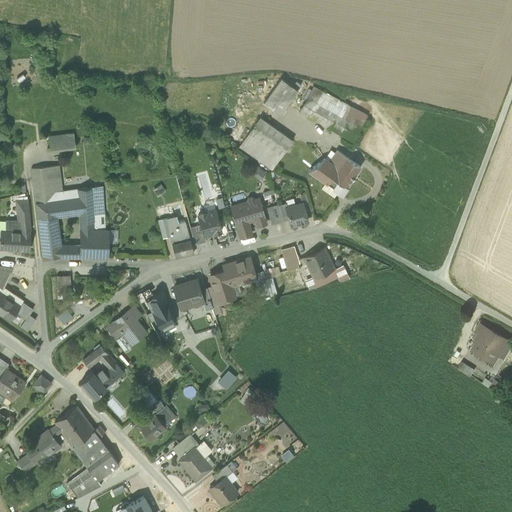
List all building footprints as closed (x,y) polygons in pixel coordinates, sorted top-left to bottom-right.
[(263,102),(279,114),(297,89),(281,78),(263,102)] [(300,112),(352,140),(366,116),(313,87),(300,112)] [(267,166),(271,169),(292,140),(259,116),(239,146),(258,159),(267,166)] [(48,136),(50,149),(74,145),(73,133),(48,136)] [(308,171),(327,184),(346,156),(337,150),(330,159),(330,162),(325,158),(308,171)] [(360,166),(346,156),(327,184),(341,194),(360,166)] [(34,190),(35,203),(63,199),(62,191),(59,165),(31,168),(34,190)] [(94,229),(105,229),(102,186),(91,187),(92,194),(94,229)] [(62,191),(63,199),(70,198),(78,196),(92,194),(91,187),(62,191)] [(80,229),(94,229),(92,194),(78,196),(79,213),(80,229)] [(70,198),(72,214),(79,213),(78,196),(70,198)] [(35,203),(37,219),(57,216),(72,214),(70,198),(63,199),(35,203)] [(255,220),(257,226),(266,223),(258,199),(254,200),(253,198),(252,198),(248,199),(247,200),(248,202),(231,206),(236,225),(248,222),(255,220)] [(28,230),(31,230),(28,201),(16,201),(18,221),(19,230),(28,230)] [(308,201),(302,203),(305,213),(311,211),(308,201)] [(280,211),(283,221),(289,219),(286,208),(287,207),(286,203),(278,205),(280,211)] [(289,219),(291,225),(299,223),(307,221),(305,213),(302,203),(287,207),(286,208),(289,219)] [(267,208),(269,216),(275,214),(274,213),(280,211),(278,205),(267,208)] [(200,224),(204,236),(205,236),(205,235),(213,233),(221,231),(215,210),(205,213),(205,212),(203,211),(200,212),(200,214),(199,214),(198,215),(200,224)] [(275,214),(269,216),(271,224),(283,221),(280,211),(274,213),(275,214)] [(61,247),(57,216),(37,219),(42,256),(62,256),(61,247)] [(193,253),(190,239),(185,221),(175,224),(173,217),(167,218),(171,235),(169,236),(172,244),(171,244),(175,257),(193,253)] [(158,220),(162,237),(169,236),(171,235),(167,218),(158,220)] [(18,221),(5,221),(5,231),(20,233),(19,230),(18,221)] [(236,225),(240,237),(251,234),(248,222),(236,225)] [(190,227),(195,244),(206,241),(204,236),(200,224),(190,227)] [(108,229),(108,243),(118,243),(118,229),(108,228),(108,229)] [(81,257),(108,257),(108,243),(108,229),(105,229),(94,229),(80,229),(81,245),(81,257)] [(19,230),(20,233),(5,231),(1,231),(1,248),(28,250),(28,230),(19,230)] [(73,257),(81,257),(81,245),(72,246),(73,257)] [(281,249),(287,270),(300,266),(298,259),(294,245),(281,249)] [(312,277),(313,279),(334,269),(335,269),(325,247),(302,257),(305,264),(312,277)] [(224,264),(226,270),(230,286),(231,286),(238,284),(254,279),(255,279),(254,273),(249,257),(224,264)] [(0,286),(3,288),(4,285),(12,267),(0,265),(0,286)] [(335,269),(334,269),(338,276),(340,281),(348,279),(348,278),(350,277),(349,275),(347,276),(342,265),(335,269)] [(317,287),(338,276),(334,269),(313,279),(317,287)] [(235,297),(235,296),(231,286),(230,286),(226,270),(210,275),(209,277),(212,286),(217,302),(235,297)] [(254,279),(259,297),(269,294),(262,271),(254,273),(255,279),(254,279)] [(57,277),(58,289),(71,287),(69,276),(57,277)] [(309,289),(317,287),(313,279),(312,277),(304,280),(309,289)] [(174,286),(179,304),(192,300),(193,304),(202,301),(203,301),(199,289),(196,279),(174,286)] [(238,284),(231,286),(235,296),(241,294),(238,284)] [(3,288),(0,286),(0,292),(12,300),(13,299),(20,304),(22,301),(24,298),(4,285),(3,288)] [(212,286),(206,287),(213,308),(214,313),(220,311),(217,302),(212,286)] [(202,301),(205,310),(213,308),(206,287),(199,289),(203,301),(202,301)] [(136,295),(140,303),(145,300),(145,299),(150,296),(146,289),(136,295)] [(150,296),(145,299),(145,300),(152,311),(156,319),(162,329),(174,322),(169,312),(162,290),(150,296)] [(0,312),(3,315),(4,314),(13,301),(12,300),(0,292),(0,312)] [(13,299),(12,300),(13,301),(4,314),(11,319),(16,313),(21,304),(20,304),(13,299)] [(16,313),(25,319),(26,320),(30,314),(34,309),(22,301),(20,304),(21,304),(16,313)] [(133,307),(128,310),(134,318),(139,315),(133,307)] [(122,331),(131,343),(145,332),(134,318),(128,310),(107,327),(115,337),(122,331)] [(152,311),(146,314),(150,322),(156,319),(152,311)] [(36,318),(30,314),(26,320),(25,319),(20,326),(28,331),(36,318)] [(473,349),(484,356),(489,348),(498,353),(502,346),(507,349),(511,343),(480,325),(478,329),(483,332),(481,336),(473,349)] [(32,347),(36,352),(40,348),(36,344),(32,347)] [(82,360),(88,368),(100,359),(108,354),(101,346),(82,360)] [(502,346),(498,353),(503,356),(507,349),(502,346)] [(493,361),(498,353),(489,348),(484,356),(493,361)] [(100,359),(109,370),(116,363),(108,354),(100,359)] [(9,364),(0,357),(0,373),(1,374),(5,368),(9,364)] [(461,360),(458,368),(470,374),(474,366),(461,360)] [(98,378),(106,387),(124,372),(116,363),(109,370),(98,378)] [(0,375),(0,391),(6,396),(13,401),(25,382),(5,368),(1,374),(0,375)] [(226,388),(237,376),(229,368),(217,380),(226,388)] [(81,383),(94,398),(106,387),(98,378),(93,372),(81,383)] [(32,385),(43,393),(51,383),(41,375),(32,385)] [(244,393),(239,400),(247,405),(255,392),(242,383),(238,389),(244,393)] [(147,408),(152,414),(154,413),(155,413),(164,406),(163,405),(158,399),(147,408)] [(164,406),(155,413),(164,425),(175,416),(165,404),(163,405),(164,406)] [(54,422),(56,424),(60,430),(72,446),(94,430),(76,406),(54,422)] [(166,427),(164,425),(155,413),(154,413),(152,414),(138,426),(150,440),(166,427)] [(56,424),(49,430),(52,436),(60,430),(56,424)] [(94,430),(99,437),(105,433),(99,425),(94,430)] [(60,446),(52,436),(49,430),(47,429),(23,446),(26,451),(35,462),(47,453),(46,450),(49,448),(52,452),(60,446)] [(72,446),(87,467),(97,480),(119,464),(99,437),(94,430),(72,446)] [(172,448),(180,458),(194,447),(198,444),(190,434),(172,448)] [(211,467),(210,467),(201,456),(194,447),(180,458),(179,460),(195,480),(211,467)] [(281,454),(286,461),(294,455),(289,448),(281,454)] [(35,462),(26,451),(15,459),(24,470),(35,462)] [(205,453),(201,456),(210,467),(214,464),(205,453)] [(212,475),(217,482),(224,476),(225,477),(232,471),(226,464),(212,475)] [(101,485),(97,480),(87,467),(66,482),(74,492),(77,497),(90,491),(101,485)] [(209,488),(221,504),(237,492),(225,477),(224,476),(217,482),(209,488)] [(64,495),(67,502),(77,497),(74,492),(70,494),(69,492),(64,495)] [(150,511),(143,496),(120,508),(122,511),(150,511)]
